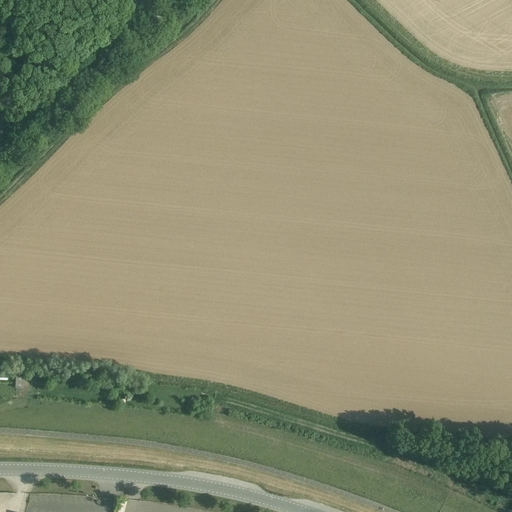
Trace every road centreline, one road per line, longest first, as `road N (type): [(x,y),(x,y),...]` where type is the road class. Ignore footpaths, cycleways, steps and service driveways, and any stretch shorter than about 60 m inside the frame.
road 1 (unclassified): [(304,511),(176,480),(0,468)]
road 2 (tertiary): [(0,160),(180,0)]
